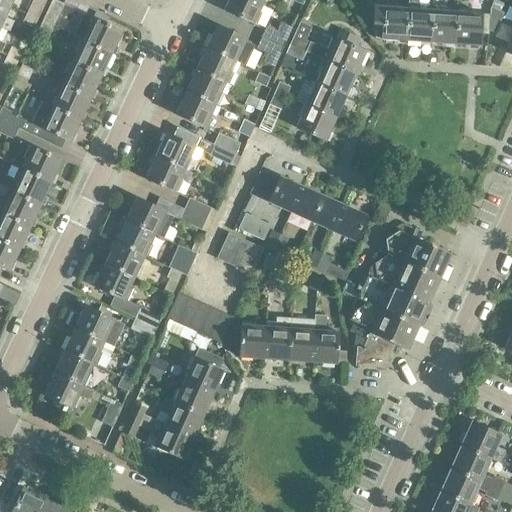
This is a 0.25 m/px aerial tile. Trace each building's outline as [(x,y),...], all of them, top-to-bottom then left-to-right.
[(0,0),(0,27),(8,31),(13,22),(3,17),(9,5),(0,0)] [(37,18),(45,0),(32,0),(26,13),(37,18)] [(52,27),(62,4),(53,0),(50,0),(40,21),(52,27)] [(251,24),(262,2),(257,0),(228,0),(223,11),(251,24)] [(407,0),(408,9),(403,9),(401,40),(429,42),(432,11),(417,10),(417,0),(407,0)] [(496,0),(492,0),(491,7),(500,11),(503,3),(496,0)] [(490,17),(500,21),(504,13),(490,7),(490,17)] [(403,9),(383,8),(383,9),(374,8),(372,28),(373,38),(401,40),(403,9)] [(458,44),(460,13),(432,11),(429,42),(458,44)] [(32,28),(37,18),(26,13),(22,23),(32,28)] [(110,53),(120,31),(91,17),(82,13),(72,35),(81,40),(110,53)] [(488,34),(489,15),(460,13),(458,44),(478,46),(479,34),(488,34)] [(490,17),(489,30),(496,33),(501,23),(490,17)] [(48,35),(52,27),(40,21),(37,30),(48,35)] [(291,42),(289,45),(306,52),(307,49),(310,43),(305,41),(311,28),(299,22),(291,42)] [(281,47),(290,28),(279,23),(275,32),(265,27),(260,38),(281,47)] [(234,62),(244,40),(216,26),(205,49),(234,62)] [(351,45),(355,37),(340,30),(336,38),(330,51),(319,46),(311,43),(310,43),(307,49),(306,52),(325,61),(354,75),(365,51),(351,45)] [(273,67),(281,47),(260,38),(255,49),(266,53),(262,62),(273,67)] [(99,75),(110,53),(81,40),(71,61),(99,75)] [(37,58),(42,48),(30,43),(26,53),(37,58)] [(289,45),(285,54),(302,61),(306,52),(289,45)] [(17,61),(21,53),(11,48),(7,56),(17,61)] [(224,83),(234,62),(205,49),(195,70),(224,83)] [(12,72),(17,61),(7,56),(2,67),(12,72)] [(89,97),(99,75),(71,61),(61,83),(89,97)] [(345,96),(354,75),(325,61),(316,83),(345,96)] [(27,80),(31,71),(20,66),(16,75),(27,80)] [(213,105),(224,83),(195,70),(185,91),(213,105)] [(264,87),(267,79),(257,75),(254,82),(264,87)] [(285,95),(289,86),(278,81),(274,90),(285,95)] [(79,118),(89,97),(61,83),(50,105),(79,118)] [(335,118),(345,96),(316,83),(306,105),(335,118)] [(281,104),(285,95),(274,90),(270,100),(281,104)] [(203,127),(213,105),(185,91),(174,113),(203,127)] [(253,109),(257,102),(246,97),(243,104),(253,109)] [(79,118),(50,105),(41,100),(30,123),(69,141),(79,118)] [(324,141),(335,118),(306,105),(295,128),(324,141)] [(0,120),(17,128),(22,117),(1,107),(0,108),(0,120)] [(0,133),(12,139),(17,128),(0,120),(0,133)] [(184,169),(194,147),(165,133),(155,156),(184,169)] [(234,154),(238,145),(216,135),(212,144),(234,154)] [(228,167),(234,154),(212,144),(207,157),(228,167)] [(50,182),(60,160),(31,146),(21,169),(50,182)] [(187,183),(191,172),(184,169),(155,156),(144,178),(173,191),(179,179),(187,183)] [(50,182),(21,169),(18,167),(11,181),(4,177),(0,184),(0,185),(40,204),(50,182)] [(290,213),(301,188),(279,178),(268,203),(290,213)] [(0,212),(29,226),(40,204),(0,185),(0,212)] [(311,222),(322,197),(301,188),(290,213),(311,222)] [(206,217),(211,206),(189,196),(184,207),(206,217)] [(332,232),(343,207),(322,197),(311,222),(332,232)] [(163,238),(173,216),(135,198),(124,220),(153,234),(163,238)] [(374,216),(385,221),(390,210),(379,205),(374,216)] [(354,241),(365,217),(343,207),(332,232),(354,241)] [(184,208),(180,218),(201,228),(206,218),(184,208)] [(0,239),(19,248),(29,226),(0,212),(0,239)] [(143,256),(153,234),(124,220),(114,242),(143,256)] [(268,236),(237,222),(233,232),(272,249),(279,235),(270,231),(268,236)] [(418,241),(421,233),(405,226),(401,228),(399,232),(385,240),(382,238),(378,249),(439,276),(449,255),(418,241)] [(227,235),(216,260),(228,265),(239,240),(231,236),(227,235)] [(280,253),(287,238),(279,235),(272,249),(280,253)] [(0,265),(9,270),(19,248),(0,239),(0,265)] [(239,240),(228,265),(239,271),(251,245),(239,240)] [(133,278),(143,256),(114,242),(104,264),(133,278)] [(187,260),(191,250),(180,245),(176,255),(187,260)] [(250,276),(260,253),(262,250),(251,245),(239,271),(250,276)] [(429,299),(439,276),(378,249),(367,271),(429,299)] [(314,269),(321,254),(314,251),(307,265),(314,269)] [(322,272),(329,257),(321,254),(314,269),(322,272)] [(267,273),(273,259),(265,255),(259,270),(267,273)] [(275,277),(281,262),(273,259),(267,273),(275,277)] [(123,300),(133,278),(104,264),(94,287),(123,300)] [(178,283),(182,273),(171,268),(167,277),(178,283)] [(417,326),(429,299),(367,271),(355,298),(417,326)] [(314,295),(320,280),(312,276),(305,291),(314,295)] [(322,298),(329,284),(320,280),(314,295),(322,298)] [(351,296),(355,285),(347,282),(346,283),(342,293),(351,296)] [(178,293),(167,319),(178,324),(189,298),(178,293)] [(407,349),(417,326),(355,298),(353,297),(347,310),(353,312),(349,319),(371,329),(370,333),(389,342),(407,349)] [(189,298),(178,324),(188,329),(200,303),(189,298)] [(200,303),(188,329),(199,334),(210,308),(200,303)] [(157,328),(162,316),(140,306),(135,318),(157,328)] [(103,343),(113,320),(84,307),(74,329),(103,343)] [(210,308),(199,334),(210,339),(221,314),(210,308)] [(221,314),(210,339),(220,344),(231,318),(221,314)] [(325,332),(326,316),(314,316),(313,321),(312,321),(310,362),(337,364),(339,332),(325,332)] [(152,339),(157,328),(135,318),(130,329),(152,339)] [(283,361),(286,319),(273,319),(273,324),(265,324),(265,328),(259,328),(257,359),(283,361)] [(310,362),(312,321),(286,319),(283,361),(310,362)] [(257,359),(259,328),(232,326),(230,346),(234,351),(238,352),(238,358),(257,359)] [(93,364),(103,343),(74,329),(64,351),(93,364)] [(511,330),(503,350),(511,353),(511,330)] [(384,354),(389,342),(370,333),(363,349),(358,348),(357,365),(383,367),(388,356),(384,354)] [(83,386),(93,364),(64,351),(54,373),(83,386)] [(139,370),(143,361),(131,355),(127,364),(139,370)] [(163,370),(166,362),(155,357),(151,365),(163,370)] [(213,392),(223,370),(194,358),(185,380),(213,392)] [(159,378),(163,370),(151,365),(148,373),(159,378)] [(89,402),(94,391),(83,386),(54,373),(44,395),(72,408),(78,396),(89,402)] [(129,392),(133,383),(122,378),(117,387),(129,392)] [(203,415),(213,392),(185,380),(175,402),(203,415)] [(203,415),(175,402),(164,398),(159,409),(155,420),(193,437),(203,415)] [(113,427),(123,405),(111,400),(102,422),(113,427)] [(143,415),(146,407),(135,402),(131,410),(143,415)] [(193,437),(155,420),(143,415),(131,410),(121,432),(133,437),(139,424),(151,429),(145,442),(183,459),(193,437)] [(499,463),(502,457),(504,450),(495,446),(500,435),(471,422),(460,446),(461,447),(489,459),(499,463)] [(491,479),(482,475),(489,459),(461,447),(451,469),(500,491),(511,496),(511,494),(511,487),(503,483),(504,481),(493,476),(491,479)] [(500,491),(451,469),(441,493),(469,505),(476,488),(485,493),(484,495),(495,500),(500,491)] [(38,511),(45,499),(22,488),(11,511),(38,511)] [(476,511),(478,509),(469,505),(441,493),(432,511),(476,511)] [(66,511),(67,510),(45,499),(38,511),(66,511)]
